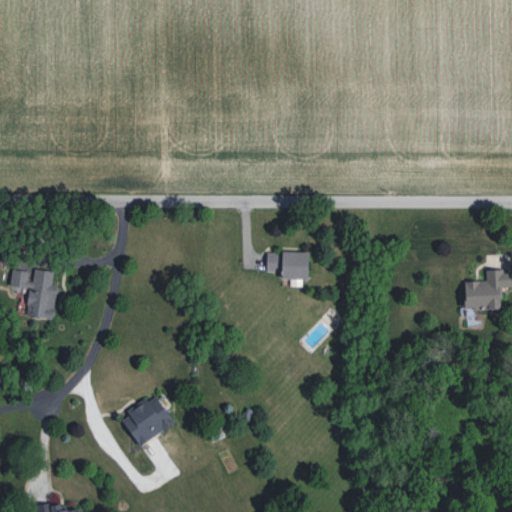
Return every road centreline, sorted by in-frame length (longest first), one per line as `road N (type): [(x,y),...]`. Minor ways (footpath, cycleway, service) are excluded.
road 1 (residential): [(511,201),(0,198)]
road 2 (residential): [(125,199),(107,310),(90,356),(44,403)]
